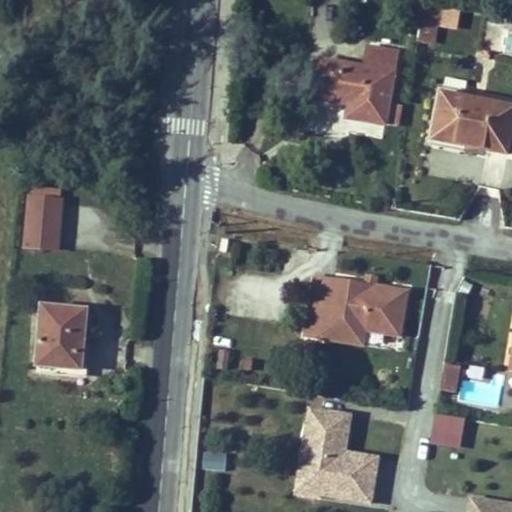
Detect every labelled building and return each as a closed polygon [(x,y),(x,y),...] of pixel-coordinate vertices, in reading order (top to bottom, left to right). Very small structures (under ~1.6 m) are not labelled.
[(421,20),(423,5),(409,3),(407,19),(421,20)] [(453,26),(455,11),(423,5),(421,20),(418,41),(432,43),(435,24),(453,26)] [(394,73),(397,53),(369,48),(365,68),(394,73)] [(389,103),(394,73),(365,68),(322,61),(316,98),(344,103),(344,101),(350,102),(350,104),(348,118),(398,126),(401,106),(389,103)] [(511,131),(511,107),(443,94),(434,140),(508,154),(509,149),(511,131)] [(60,201),(61,191),(32,188),(31,199),(60,201)] [(58,236),(61,201),(60,201),(31,199),(27,233),(58,236)] [(159,221),(164,202),(161,202),(158,204),(156,221),(159,221)] [(56,250),(58,236),(27,233),(26,247),(56,250)] [(226,252),(228,240),(222,239),(220,251),(226,252)] [(332,291),(334,280),(315,277),(314,287),(332,291)] [(376,287),(377,279),(367,277),(365,285),(367,286),(366,290),(374,292),(374,287),(376,287)] [(400,336),(407,292),(376,287),(374,287),(374,292),(366,290),(367,286),(365,285),(334,280),(332,291),(314,287),(306,336),(325,339),(327,324),(366,331),(400,336)] [(81,371),(87,311),(43,307),(37,367),(81,371)] [(364,346),(366,331),(327,324),(325,339),(364,346)] [(227,370),(229,355),(219,353),(217,368),(227,370)] [(455,393),(459,367),(445,364),(440,390),(455,393)] [(307,406),(294,491),(371,504),(378,456),(348,451),(354,413),(307,406)] [(435,414),(430,446),(460,450),(464,418),(435,414)] [(511,511),(511,505),(471,499),(468,511),(511,511)]
